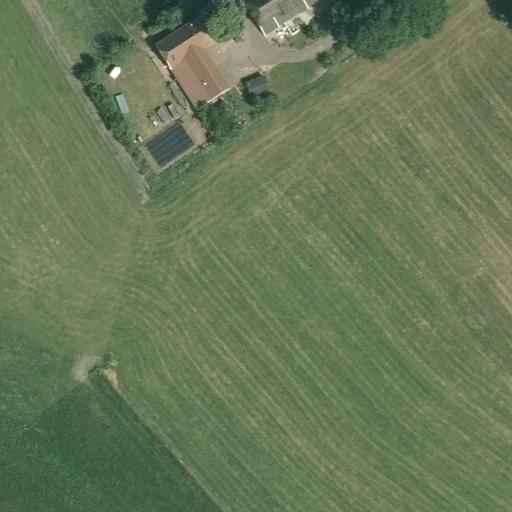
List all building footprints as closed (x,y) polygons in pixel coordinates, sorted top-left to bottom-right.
[(240,0),(264,36),(317,1),(316,0),(240,0)] [(216,43),(200,17),(154,46),(195,112),(207,105),(182,63),(216,43)] [(262,94),(256,81),(246,86),(252,99),(262,94)] [(119,82),(106,95),(134,122),(147,109),(119,82)] [(231,115),(235,107),(226,103),(222,111),(231,115)]
